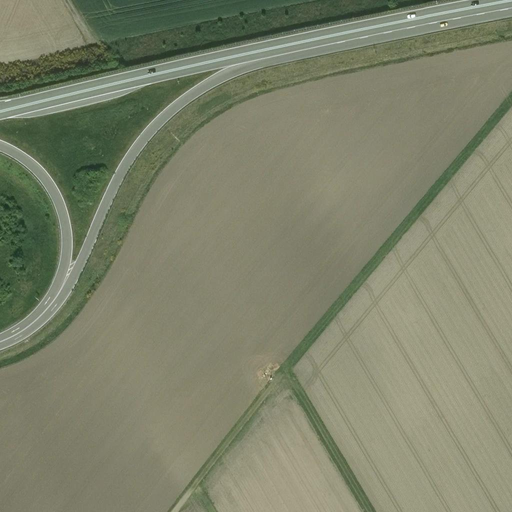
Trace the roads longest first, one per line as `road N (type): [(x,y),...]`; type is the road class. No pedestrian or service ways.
road 1 (trunk): [(483,0),(0,103)]
road 2 (trunk): [(47,307),(69,281),(126,160),(169,109),(233,70),(349,39)]
road 3 (trunk): [(0,113),(349,39)]
road 4 (track): [(511,97),(284,371)]
road 5 (track): [(284,371),(165,170)]
road 6 (trunk): [(0,144),(34,165),(64,218),(66,252),(47,307)]
road 7 (track): [(284,371),(174,511)]
road 8 (trunk): [(349,39),(511,7)]
road 9 (track): [(368,511),(284,371)]
